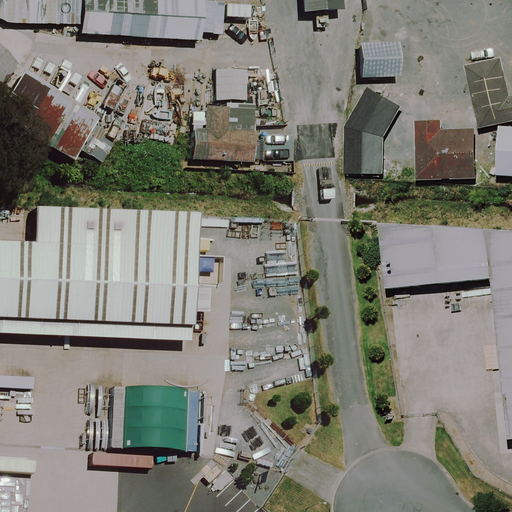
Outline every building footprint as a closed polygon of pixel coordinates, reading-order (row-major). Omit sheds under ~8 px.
[(149,0),(0,0),(0,25),(148,31),(149,0)] [(0,57),(0,83),(13,71),(0,57)] [(70,157),(89,169),(105,142),(87,131),(90,125),(15,80),(0,103),(0,128),(64,167),(70,157)] [(223,111),(201,110),(200,133),(190,133),(188,162),(249,166),(250,136),(222,134),(223,111)] [(511,130),(500,130),(498,179),(511,179),(511,130)] [(0,252),(0,326),(181,335),(186,224),(27,217),(25,254),(0,252)] [(495,281),(511,444),(511,443),(511,236),(495,236),(382,229),(389,292),(495,281)]
